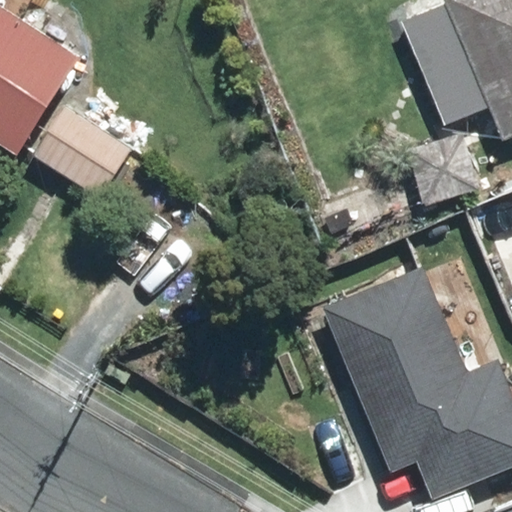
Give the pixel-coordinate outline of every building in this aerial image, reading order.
[(0,146),(27,164),(29,161),(34,153),(66,104),(90,67),(26,25),(35,10),(20,0),(14,0),(6,14),(0,10),(0,146)] [(479,70),(438,87),(455,126),(496,109),(511,147),(511,0),(461,0),(452,4),(479,70)] [(140,155),(72,112),(40,163),(108,205),(140,155)] [(467,141),(415,159),(433,212),(485,194),(467,141)] [(511,399),(371,463),(392,511),(476,511),(511,496),(511,399)]
